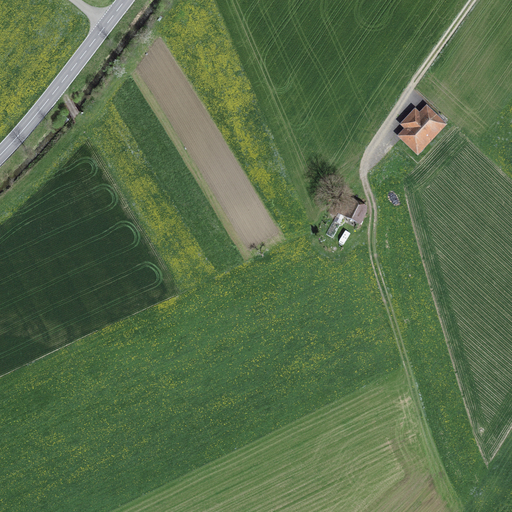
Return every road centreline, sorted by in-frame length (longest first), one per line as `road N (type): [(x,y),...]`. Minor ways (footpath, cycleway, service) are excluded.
road 1 (track): [(406,377),(367,251),(359,160),(467,0)]
road 2 (secondary): [(123,0),(0,155)]
